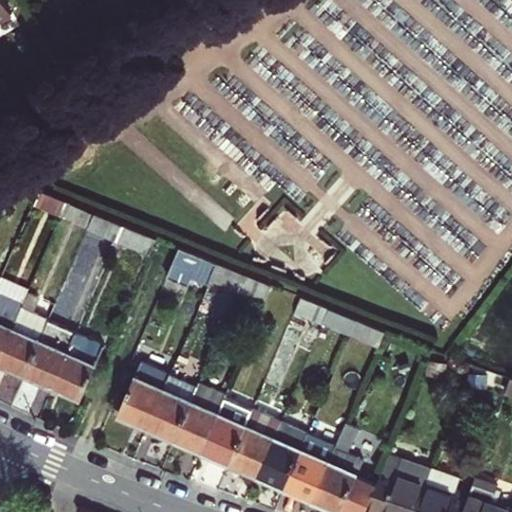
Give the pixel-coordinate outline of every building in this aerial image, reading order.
[(0,0),(0,10),(8,6),(4,0),(0,0)] [(64,202),(39,192),(34,205),(58,215),(64,202)] [(87,227),(93,214),(64,202),(58,215),(87,227)] [(87,227),(86,230),(115,241),(122,226),(93,214),(87,227)] [(147,254),(153,239),(122,226),(115,241),(147,254)] [(186,285),(189,278),(198,256),(179,249),(166,277),(186,285)] [(198,256),(189,278),(206,285),(208,280),(215,264),(198,256)] [(215,264),(208,280),(236,291),(243,275),(215,264)] [(243,275),(236,291),(261,302),(268,285),(243,275)] [(0,350),(18,308),(25,293),(27,289),(0,277),(0,350)] [(30,314),(37,298),(25,293),(18,308),(30,314)] [(326,308),(300,298),(293,313),(319,323),(326,308)] [(0,350),(0,364),(23,374),(46,321),(30,314),(18,308),(0,350)] [(355,320),(329,309),(323,324),(348,336),(355,320)] [(46,321),(23,374),(52,387),(74,334),(46,321)] [(101,347),(74,334),(52,387),(78,398),(101,347)] [(118,413),(144,425),(166,376),(166,374),(140,363),(118,413)] [(166,376),(144,425),(172,437),(194,387),(166,376)] [(172,437),(200,450),(222,399),(225,394),(196,382),(194,387),(172,437)] [(222,399),(200,450),(227,462),(250,411),(222,399)] [(227,462),(254,474),(277,421),(250,410),(250,411),(227,462)] [(277,421),(254,474),(282,486),(306,434),(277,421)] [(333,445),(309,498),(339,511),(340,506),(355,511),(366,511),(378,483),(354,475),(361,459),(346,453),(356,429),(342,424),(333,445)] [(306,434),(282,486),(309,498),(333,445),(306,434)] [(366,511),(415,511),(426,483),(431,469),(389,454),(378,483),(366,511)] [(431,469),(426,483),(415,511),(463,511),(469,496),(453,490),(457,478),(431,469)] [(475,479),(469,496),(463,511),(510,511),(511,509),(492,503),(498,488),(475,479)]
